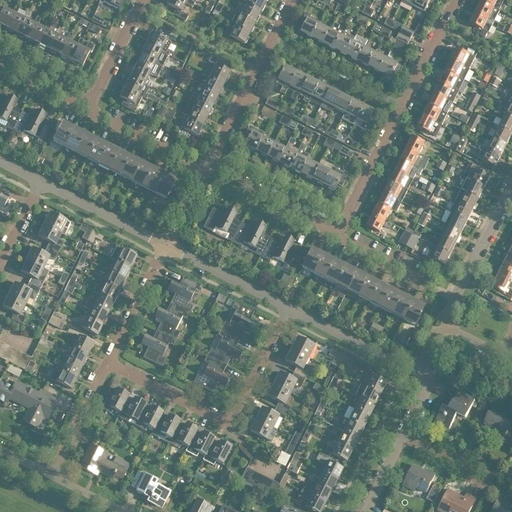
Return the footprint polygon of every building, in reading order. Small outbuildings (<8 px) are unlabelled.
[(98,0),(97,5),(100,6),(103,2),(117,9),(121,0),(98,0)] [(182,0),(168,0),(166,4),(175,9),(172,14),(185,21),(188,15),(181,11),(185,3),(186,1),(182,0)] [(209,12),(215,2),(211,0),(209,0),(204,10),(209,12)] [(241,14),(255,21),(256,22),(258,17),(257,17),(260,11),(246,3),(247,2),(243,1),(241,0),(238,0),(238,2),(245,6),(242,12),(241,14)] [(263,6),(265,0),(243,0),(243,1),(247,2),(246,3),(260,11),(261,11),(264,6),(263,6)] [(415,0),(412,6),(428,14),(434,2),(430,0),(415,0)] [(499,9),(481,0),(475,11),(488,18),(494,21),(499,10),(499,9)] [(503,0),(480,0),(481,0),(499,9),(503,0)] [(366,14),(369,8),(372,4),(366,1),(364,5),(365,6),(362,12),(366,14)] [(219,13),(222,6),(217,3),(214,10),(219,13)] [(334,11),(339,13),(343,6),(338,3),(334,11)] [(3,8),(0,13),(0,26),(0,27),(1,25),(6,28),(14,14),(16,15),(18,9),(18,7),(14,5),(10,12),(3,8)] [(343,6),(339,13),(343,15),(347,8),(343,6)] [(14,14),(6,28),(6,29),(11,32),(12,31),(18,34),(25,19),(27,20),(30,12),(26,10),(25,13),(18,9),(16,15),(14,14)] [(252,27),(255,21),(241,14),(242,12),(234,10),(232,13),(235,15),(233,22),(236,23),(235,25),(249,32),(251,33),(253,28),(252,27)] [(494,21),(488,18),(475,11),(469,23),(475,26),(472,31),(485,37),(487,32),(488,32),(494,21)] [(94,15),(91,20),(102,26),(105,20),(94,15)] [(25,19),(18,34),(17,35),(22,37),(22,36),(28,39),(35,24),(37,25),(40,18),(37,16),(33,23),(27,20),(25,19)] [(301,32),(312,38),(319,24),(308,18),(301,32)] [(229,20),(228,21),(227,24),(234,27),(229,36),(222,33),(220,38),(232,44),(234,39),(243,44),(244,43),(245,44),(248,38),(247,38),(249,32),(235,25),(236,23),(233,22),(229,20)] [(35,24),(28,39),(27,40),(32,43),(33,42),(38,44),(46,30),(48,31),(50,26),(51,23),(47,22),(44,29),(37,25),(35,24)] [(323,44),(335,49),(342,35),(344,31),(338,28),(340,25),(334,22),(330,30),(323,44)] [(101,28),(90,23),(87,28),(98,33),(101,28)] [(312,38),(323,44),(330,30),(319,24),(312,38)] [(46,30),(38,44),(38,45),(43,48),(44,47),(49,50),(57,35),(59,36),(62,29),(58,27),(57,30),(50,26),(48,31),(46,30)] [(378,34),(383,36),(387,29),(382,26),(378,34)] [(399,32),(411,38),(414,32),(402,26),(399,32)] [(335,49),(346,55),(355,37),(344,31),(342,35),(335,49)] [(60,55),(65,44),(67,40),(70,42),(72,34),(69,32),(65,39),(59,36),(57,35),(49,50),(49,51),(54,53),(55,52),(60,55)] [(149,39),(146,44),(161,51),(160,53),(167,56),(169,52),(167,51),(171,42),(173,44),(176,38),(164,32),(161,37),(152,32),(151,33),(150,33),(148,38),(149,39)] [(346,55),(357,61),(364,47),(367,40),(356,34),(355,37),(346,55)] [(395,40),(407,46),(410,40),(398,35),(395,40)] [(60,55),(59,56),(64,58),(64,57),(71,60),(78,46),(80,47),(83,40),(80,38),(76,45),(70,42),(67,40),(65,44),(60,55)] [(78,46),(71,60),(70,62),(75,64),(76,63),(81,66),(89,51),(90,52),(94,45),(88,42),(83,48),(80,47),(78,46)] [(144,49),(141,54),(156,61),(155,64),(162,66),(164,63),(157,59),(160,53),(161,51),(146,44),(145,44),(142,49),(144,49)] [(457,48),(451,59),(469,69),(475,57),(474,57),(477,52),(464,45),(461,50),(457,48)] [(357,61),(368,66),(375,52),(364,47),(357,61)] [(379,72),(386,58),(375,52),(368,66),(379,72)] [(156,61),(141,54),(140,54),(137,59),(138,60),(136,65),(150,72),(149,74),(157,77),(162,66),(155,64),(156,61)] [(209,75),(224,82),(225,83),(228,78),(226,77),(229,72),(220,67),(223,62),(211,56),(208,61),(215,64),(210,73),(209,75)] [(397,64),(386,58),(379,72),(390,78),(397,64)] [(470,69),(469,69),(451,59),(445,71),(464,80),(470,69)] [(133,71),(130,76),(145,83),(144,85),(148,87),(151,88),(153,85),(146,81),(149,74),(150,72),(136,65),(135,65),(134,65),(132,70),(133,71)] [(296,71),(284,65),(277,79),(275,82),(282,86),(279,91),(284,94),(289,85),(296,71)] [(189,72),(184,69),(181,74),(186,77),(189,72)] [(204,86),(218,93),(220,93),(222,88),(221,88),(224,82),(209,75),(210,73),(203,71),(201,73),(208,77),(205,84),(204,86)] [(295,100),(297,96),(307,77),(296,71),(289,85),(286,90),(293,93),(290,98),(295,100)] [(458,91),(464,80),(445,71),(439,82),(452,88),(458,91)] [(172,83),(175,78),(167,74),(164,79),(172,83)] [(145,83),(130,76),(129,76),(126,81),(127,81),(125,86),(139,94),(138,96),(142,97),(146,99),(147,96),(145,94),(148,87),(144,85),(145,83)] [(309,100),(318,82),(307,77),(297,96),(303,99),(301,102),(307,105),(309,100)] [(185,82),(179,79),(176,85),(182,88),(185,82)] [(198,96),(213,104),(214,104),(217,99),(216,98),(218,93),(204,86),(205,84),(197,82),(196,85),(192,93),(199,95),(198,96)] [(320,106),(322,102),(329,88),(318,82),(309,100),(320,106)] [(447,99),(452,88),(439,82),(434,93),(447,99)] [(138,96),(139,94),(125,86),(124,86),(121,92),(122,92),(120,97),(124,100),(121,105),(135,112),(142,97),(138,96)] [(331,112),(333,107),(340,94),(329,88),(322,102),(320,106),(331,112)] [(503,100),(511,104),(511,90),(509,89),(506,88),(503,93),(506,95),(503,100)] [(472,94),(470,97),(477,101),(479,97),(480,95),(473,92),(472,94)] [(193,107),(208,115),(208,114),(209,115),(211,110),(210,109),(213,104),(198,96),(199,95),(192,93),(190,95),(197,99),(194,105),(193,107)] [(447,113),(453,102),(447,99),(434,93),(428,104),(447,113)] [(345,113),(351,99),(340,94),(333,107),(345,113)] [(4,102),(0,100),(0,118),(8,122),(6,127),(12,130),(21,111),(13,107),(16,102),(7,97),(4,102)] [(276,109),(279,104),(268,98),(265,104),(276,109)] [(356,118),(363,105),(351,99),(345,113),(351,116),(348,122),(353,124),(356,118)] [(511,104),(503,100),(501,99),(498,105),(503,107),(500,113),(511,118),(511,104)] [(147,112),(153,114),(158,103),(156,102),(153,101),(147,112)] [(188,118),(202,125),(203,125),(206,120),(205,120),(208,115),(193,107),(194,105),(187,103),(185,106),(192,109),(189,116),(188,118)] [(467,103),(465,108),(472,112),(475,106),(467,103)] [(447,113),(428,104),(422,115),(435,122),(439,124),(441,125),(447,113)] [(374,111),(363,105),(356,118),(362,122),(359,128),(367,132),(372,122),(369,121),(373,113),(374,111)] [(272,118),(275,112),(263,106),(260,112),(272,118)] [(155,118),(161,121),(166,110),(160,107),(155,118)] [(169,109),(163,120),(169,123),(175,112),(169,109)] [(511,131),(511,118),(500,113),(495,110),(492,115),(502,120),(499,126),(511,133),(511,131)] [(33,117),(23,112),(21,111),(12,130),(21,135),(23,129),(37,136),(34,141),(40,144),(50,125),(41,121),(44,116),(36,112),(33,117)] [(186,120),(182,129),(179,134),(187,139),(190,133),(196,136),(198,136),(201,131),(200,130),(202,125),(188,118),(189,116),(181,114),(180,116),(186,120)] [(277,123),(282,125),(286,117),(281,115),(277,123)] [(439,124),(435,122),(422,115),(416,126),(429,133),(433,126),(435,127),(437,127),(439,124)] [(469,125),(476,128),(478,125),(476,124),(479,118),(473,115),(469,125)] [(286,117),(282,125),(287,128),(291,120),(286,117)] [(305,124),(310,126),(313,120),(308,118),(305,124)] [(52,141),(64,147),(74,128),(62,122),(52,141)] [(506,144),(511,133),(499,126),(492,123),(489,128),(496,132),(493,137),(506,144)] [(255,151),(262,137),(264,133),(249,125),(242,138),(246,140),(244,145),(255,151)] [(300,134),(304,136),(308,129),(304,126),(300,134)] [(74,128),(64,147),(75,153),(85,133),(74,128)] [(308,129),(304,136),(309,139),(313,131),(308,129)] [(327,135),(332,138),(335,131),(330,129),(327,135)] [(458,143),(461,136),(454,132),(450,140),(458,143)] [(75,153),(86,158),(96,139),(85,133),(75,153)] [(458,143),(455,149),(461,152),(468,138),(462,135),(461,136),(458,143)] [(406,147),(419,154),(425,143),(412,136),(406,147)] [(255,151),(266,156),(273,143),(262,137),(255,151)] [(343,143),(354,149),(358,143),(346,137),(343,143)] [(482,146),(500,155),(506,144),(493,137),(490,142),(486,140),(482,146)] [(284,148),(277,162),(288,168),(297,150),(291,147),(294,140),(289,138),(284,148)] [(322,145),(327,148),(330,140),(326,138),(322,145)] [(86,158),(98,164),(107,145),(96,139),(86,158)] [(13,143),(8,140),(5,145),(10,148),(13,143)] [(330,140),(327,148),(331,150),(335,142),(330,140)] [(266,156),(277,162),(284,148),(273,143),(266,156)] [(301,144),(297,150),(288,168),(300,173),(307,160),(309,155),(303,152),(306,146),(301,144)] [(98,164),(109,170),(119,151),(107,145),(98,164)] [(353,151),(342,145),(339,151),(350,157),(353,151)] [(477,157),(482,160),(494,166),(500,155),(482,146),(480,145),(478,149),(480,150),(477,157)] [(425,157),(419,154),(406,147),(400,158),(418,167),(421,161),(422,162),(425,157)] [(109,170),(120,175),(130,156),(119,151),(109,170)] [(120,175),(131,181),(141,162),(130,156),(120,175)] [(418,168),(400,158),(395,170),(413,179),(418,168)] [(300,173),(311,179),(318,165),(307,160),(300,173)] [(49,162),(46,169),(51,171),(55,165),(49,162)] [(131,181),(142,187),(152,168),(141,162),(131,181)] [(470,180),(484,187),(490,176),(487,174),(489,171),(479,166),(478,167),(472,164),(469,171),(470,172),(467,178),(470,180)] [(311,179),(322,185),(329,171),(318,165),(311,179)] [(329,171),(322,185),(333,190),(336,184),(341,186),(348,173),(343,170),(342,172),(331,166),(329,171)] [(142,187),(154,193),(163,173),(152,168),(142,187)] [(407,190),(413,179),(395,170),(389,181),(407,190)] [(163,173),(154,193),(165,198),(175,179),(163,173)] [(478,198),(484,187),(470,180),(467,178),(461,189),(465,192),(478,198)] [(401,201),(407,190),(389,181),(383,192),(401,201)] [(89,189),(95,192),(98,187),(92,184),(89,189)] [(472,209),(478,198),(465,192),(461,189),(455,201),(460,203),(472,209)] [(378,203),(391,210),(396,212),(401,201),(383,192),(378,203)] [(391,210),(378,203),(372,214),(385,221),(391,210)] [(454,214),(467,221),(472,209),(460,203),(454,214)] [(226,238),(232,241),(241,222),(233,218),(235,213),(226,208),(224,214),(212,208),(203,227),(212,232),(214,227),(228,234),(226,238)] [(44,225),(60,233),(64,235),(70,223),(48,212),(44,219),(46,219),(44,225)] [(467,221),(454,214),(450,212),(444,223),(445,223),(448,225),(461,232),(467,221)] [(422,216),(419,224),(424,227),(428,219),(429,220),(431,216),(424,213),(422,216)] [(385,221),(372,214),(366,225),(379,232),(382,225),(389,229),(391,224),(385,221)] [(256,248),(254,253),(260,256),(267,241),(263,239),(264,236),(261,235),(265,228),(253,222),(251,227),(241,222),(232,241),(241,246),(243,241),(256,248)] [(443,236),(455,243),(461,232),(448,225),(445,223),(439,234),(443,236)] [(87,240),(92,230),(81,224),(79,229),(85,232),(82,237),(87,240)] [(60,233),(44,225),(38,237),(48,242),(46,248),(57,254),(60,247),(63,241),(58,239),(60,233)] [(104,235),(92,230),(87,240),(92,242),(94,237),(101,240),(104,235)] [(405,246),(411,235),(404,231),(398,242),(405,246)] [(433,246),(450,254),(455,243),(443,236),(439,234),(433,246)] [(418,238),(411,235),(406,246),(412,250),(418,238)] [(278,241),(271,238),(269,237),(267,241),(260,256),(269,260),(271,256),(285,263),(283,267),(289,270),(298,252),(290,247),(292,242),(281,236),(278,241)] [(83,244),(77,242),(74,247),(80,250),(83,244)] [(450,254),(433,246),(429,243),(426,249),(431,251),(428,257),(431,259),(444,266),(450,254)] [(115,260),(131,268),(137,256),(116,246),(110,258),(115,260)] [(57,254),(46,248),(43,253),(32,248),(26,260),(43,268),(49,257),(54,260),(57,254)] [(301,267),(313,273),(322,254),(311,248),(301,267)] [(511,254),(509,253),(503,264),(511,268),(511,254)] [(313,273),(324,279),(333,260),(322,254),(313,273)] [(31,277),(28,283),(40,289),(43,282),(41,282),(47,271),(43,268),(26,260),(20,272),(31,277)] [(125,279),(131,268),(115,260),(110,271),(125,279)] [(324,279),(335,285),(345,266),(333,260),(324,279)] [(498,275),(511,282),(511,268),(503,264),(498,275)] [(335,285),(346,290),(356,271),(345,266),(335,285)] [(63,271),(60,277),(66,280),(69,274),(63,271)] [(104,283),(119,290),(125,279),(110,271),(104,283)] [(346,290),(358,296),(367,277),(356,271),(346,290)] [(511,286),(511,282),(498,275),(492,287),(491,289),(511,300),(511,298),(511,289),(510,289),(511,286)] [(66,280),(60,277),(57,283),(63,285),(66,280)] [(175,293),(170,302),(170,303),(189,312),(193,305),(188,303),(195,290),(200,292),(202,286),(184,277),(180,285),(174,282),(170,291),(175,293)] [(358,296),(369,302),(379,283),(367,277),(358,296)] [(94,292),(98,294),(114,302),(119,290),(104,283),(99,280),(94,292)] [(14,283),(8,295),(25,303),(28,298),(34,301),(36,295),(40,289),(28,283),(25,289),(14,283)] [(369,302),(380,308),(390,289),(379,283),(369,302)] [(380,308),(391,313),(401,294),(390,289),(380,308)] [(93,305),(108,313),(114,302),(98,294),(93,305)] [(391,313),(403,319),(412,300),(401,294),(391,313)] [(25,303),(8,295),(2,307),(13,312),(10,318),(21,324),(25,318),(19,315),(25,303)] [(215,302),(223,306),(226,299),(219,296),(215,302)] [(412,300),(403,319),(414,325),(424,306),(412,300)] [(103,324),(108,313),(93,305),(85,301),(83,306),(90,310),(87,316),(103,324)] [(224,321),(221,329),(240,338),(244,331),(249,334),(250,331),(254,322),(250,320),(254,312),(234,302),(232,308),(236,310),(229,324),(224,321)] [(161,320),(157,329),(156,330),(176,339),(179,332),(174,330),(181,316),(186,318),(189,312),(170,303),(166,311),(161,308),(156,318),(161,320)] [(43,312),(48,315),(51,309),(46,307),(43,312)] [(48,315),(43,312),(40,318),(45,321),(48,315)] [(54,312),(51,317),(63,324),(66,318),(54,312)] [(103,324),(87,316),(83,315),(78,326),(81,328),(97,336),(103,324)] [(63,324),(51,317),(48,323),(61,329),(63,324)] [(368,331),(379,336),(381,332),(370,326),(368,331)] [(211,348),(207,355),(226,365),(231,355),(236,358),(241,349),(236,347),(240,338),(221,329),(218,334),(222,337),(215,350),(211,348)] [(176,339),(156,330),(152,338),(147,336),(143,344),(148,347),(143,357),(162,366),(166,359),(161,356),(168,343),(172,345),(176,339)] [(44,332),(38,343),(49,349),(52,343),(45,340),(48,334),(44,332)] [(78,335),(72,347),(88,355),(93,343),(78,335)] [(297,337),(291,349),(308,357),(314,345),(297,337)] [(415,341),(410,338),(406,345),(411,348),(415,341)] [(70,352),(66,358),(82,366),(88,355),(72,347),(63,342),(59,349),(64,351),(66,350),(70,352)] [(0,348),(0,357),(2,359),(9,346),(3,343),(0,348)] [(49,349),(38,343),(35,349),(40,351),(46,354),(49,349)] [(2,359),(5,360),(8,361),(14,349),(9,346),(2,359)] [(8,361),(14,364),(20,352),(14,349),(8,361)] [(35,349),(32,355),(37,357),(40,351),(35,349)] [(308,357),(291,349),(285,361),(296,366),(293,372),(305,378),(308,371),(302,368),(308,357)] [(337,365),(342,355),(331,349),(328,354),(334,357),(332,363),(337,365)] [(20,352),(14,364),(19,367),(26,355),(20,352)] [(25,370),(30,360),(31,358),(31,357),(26,355),(19,367),(25,370)] [(226,365),(207,355),(204,361),(209,364),(202,377),(197,374),(193,382),(213,392),(218,382),(223,385),(227,376),(222,373),(226,365)] [(353,361),(342,355),(337,365),(342,368),(344,363),(351,366),(353,361)] [(82,366),(66,358),(61,369),(76,377),(82,366)] [(9,364),(6,371),(18,377),(22,370),(9,364)] [(76,377),(61,369),(55,367),(52,372),(58,375),(55,381),(70,389),(76,377)] [(333,370),(327,367),(325,373),(330,376),(333,370)] [(276,379),(273,384),(290,393),(293,386),(297,388),(300,387),(302,384),(305,378),(293,372),(290,378),(277,371),(274,378),(276,379)] [(365,386),(381,394),(387,382),(371,374),(365,386)] [(0,400),(3,402),(4,401),(7,402),(9,397),(30,408),(23,421),(36,427),(42,414),(47,416),(54,403),(56,398),(40,390),(38,394),(16,383),(12,389),(10,388),(11,386),(4,383),(4,385),(1,384),(0,385),(0,400)] [(375,405),(381,394),(365,386),(361,383),(355,394),(360,397),(375,405)] [(278,401),(275,407),(287,413),(290,406),(285,403),(290,393),(273,384),(267,396),(278,401)] [(125,403),(129,395),(117,389),(113,397),(107,394),(100,408),(110,413),(113,409),(119,412),(120,412),(125,403)] [(442,405),(435,420),(449,427),(457,412),(465,417),(474,400),(458,391),(449,408),(442,405)] [(130,406),(125,403),(120,412),(119,412),(117,417),(128,422),(130,418),(136,421),(137,421),(142,411),(142,412),(146,403),(134,397),(130,406)] [(313,397),(310,403),(315,405),(318,400),(313,397)] [(354,408),(370,416),(375,405),(360,397),(354,408)] [(315,405),(310,403),(307,408),(312,411),(315,405)] [(134,425),(135,426),(145,431),(147,426),(153,429),(154,430),(159,420),(163,412),(151,406),(147,414),(142,412),(142,411),(137,421),(136,421),(134,425)] [(261,408),(255,419),(272,428),(278,416),(284,419),(287,413),(275,407),(272,413),(261,408)] [(348,419),(364,427),(370,416),(354,408),(348,419)] [(492,431),(491,433),(504,439),(511,422),(511,421),(491,410),(483,426),(492,431)] [(176,429),(180,421),(168,415),(164,423),(159,420),(154,430),(153,429),(151,434),(168,442),(170,438),(171,438),(176,429)] [(276,430),(272,428),(255,419),(250,431),(267,439),(271,441),(276,430)] [(343,430),(358,438),(364,427),(348,419),(343,430)] [(181,431),(176,429),(171,438),(170,438),(168,442),(179,448),(181,443),(187,447),(188,447),(193,437),(193,438),(197,429),(185,423),(181,431)] [(312,429),(308,427),(302,438),(307,440),(312,429)] [(337,442),(353,450),(358,438),(343,430),(337,442)] [(185,451),(186,451),(196,456),(198,452),(205,455),(205,456),(210,446),(211,446),(215,438),(203,432),(198,440),(193,438),(193,437),(188,447),(187,447),(185,451)] [(298,440),(292,438),(285,452),(290,455),(298,440)] [(226,441),(225,443),(220,440),(215,449),(211,446),(210,446),(205,456),(205,455),(203,460),(213,465),(215,461),(223,464),(233,444),(226,441)] [(347,461),(353,450),(337,442),(333,449),(329,447),(326,455),(331,458),(333,454),(347,461)] [(90,445),(79,467),(91,472),(93,468),(113,479),(115,475),(122,479),(130,465),(116,458),(113,463),(105,459),(108,454),(90,445)] [(321,472),(337,480),(343,468),(333,463),(335,460),(331,458),(319,452),(316,459),(326,464),(321,472)] [(402,485),(414,491),(416,488),(426,493),(436,475),(424,469),(423,471),(412,466),(402,485)] [(247,467),(240,479),(246,482),(252,470),(247,467)] [(231,470),(226,468),(221,477),(226,480),(231,470)] [(331,491),(337,480),(321,472),(314,468),(311,474),(319,478),(316,483),(331,491)] [(252,470),(246,482),(251,485),(257,473),(252,470)] [(156,483),(158,480),(144,473),(135,491),(148,497),(146,501),(162,509),(171,491),(156,483)] [(251,485),(255,487),(257,488),(263,475),(257,473),(251,485)] [(257,488),(258,488),(262,491),(268,478),(263,475),(257,488)] [(262,491),(264,492),(268,493),(274,481),(268,478),(262,491)] [(274,481),(268,493),(273,496),(278,486),(279,484),(274,481)] [(326,503),(331,491),(316,483),(312,491),(310,491),(311,488),(306,486),(303,491),(310,495),(326,503)] [(315,511),(321,511),(326,503),(310,495),(303,491),(300,496),(306,499),(307,497),(308,498),(304,506),(315,511)] [(469,511),(476,498),(467,494),(464,499),(448,491),(438,511),(439,511),(469,511)] [(197,499),(190,511),(226,511),(221,509),(219,511),(211,511),(213,508),(197,499)] [(492,511),(511,511),(511,504),(510,509),(497,502),(492,511)]
